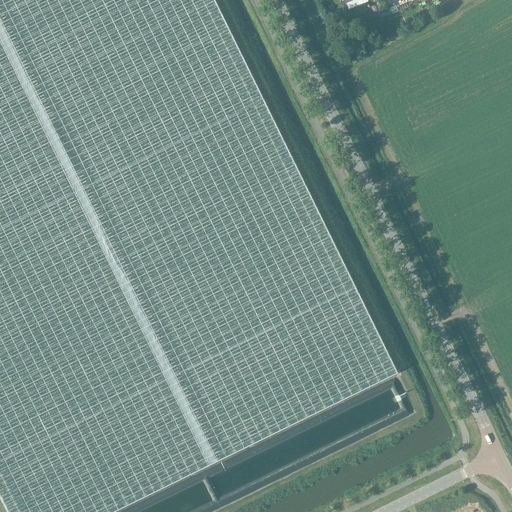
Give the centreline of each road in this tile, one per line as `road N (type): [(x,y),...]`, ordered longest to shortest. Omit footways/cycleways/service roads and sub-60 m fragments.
road 1 (unclassified): [(497,458),(274,0)]
road 2 (unclassified): [(386,511),(497,458)]
